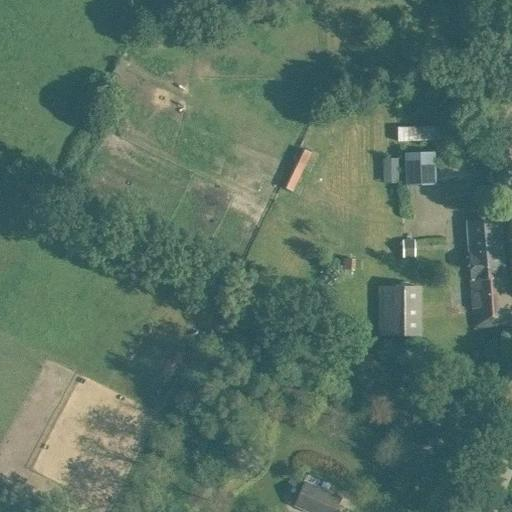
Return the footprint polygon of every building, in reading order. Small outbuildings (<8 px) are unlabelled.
[(362,112),(391,107),(389,94),(358,100),(316,119),(322,131),(362,112)] [(444,105),(402,104),(401,124),(443,125),(444,105)] [(433,153),(405,154),(406,186),(434,185),(433,153)] [(398,159),(383,159),(383,171),(398,171),(398,159)] [(441,187),(472,185),(471,163),(440,164),(441,187)] [(349,204),(376,188),(388,188),(388,177),(370,178),(370,180),(343,195),(349,204)] [(479,327),(491,326),(511,325),(508,278),(505,278),(498,219),(466,223),(473,280),(479,327)] [(414,239),(402,239),(403,257),(415,257),(414,239)] [(342,258),(341,269),(353,270),(354,260),(342,258)] [(378,336),(421,336),(421,285),(378,287),(378,336)] [(334,511),(341,498),(305,481),(295,504),(312,511),(334,511)]
